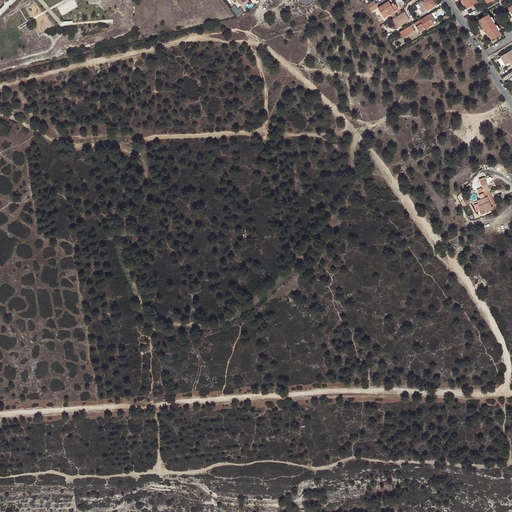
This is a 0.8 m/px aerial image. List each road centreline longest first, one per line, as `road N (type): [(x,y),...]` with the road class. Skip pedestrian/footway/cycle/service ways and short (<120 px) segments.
road 1 (track): [(0,86),(216,33),(262,42),(353,129),(481,300),(509,374),(496,394),(361,391),(0,413)]
road 2 (track): [(0,476),(192,471),(271,460),(312,467),(353,457),(511,464)]
road 3 (track): [(0,103),(64,136),(254,131),(266,107),(246,41)]
